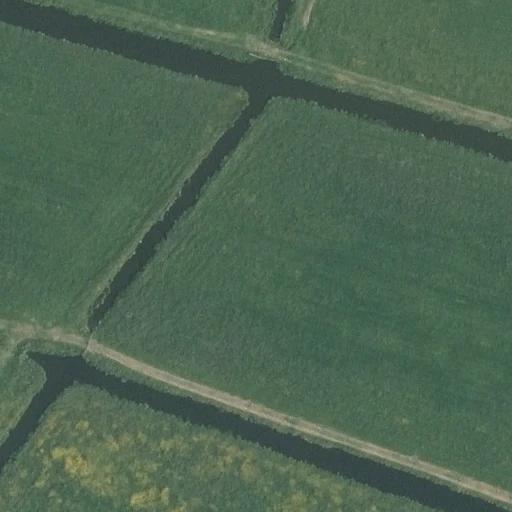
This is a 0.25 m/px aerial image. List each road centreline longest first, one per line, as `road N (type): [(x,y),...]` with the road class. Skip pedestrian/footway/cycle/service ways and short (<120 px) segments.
road 1 (track): [(63,339),(233,407),(511,499)]
road 2 (track): [(74,0),(511,128)]
